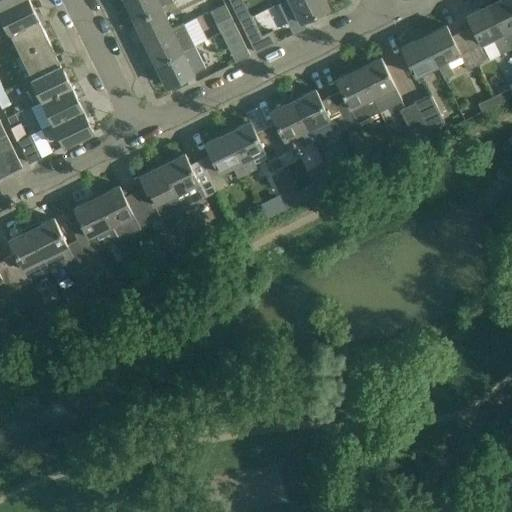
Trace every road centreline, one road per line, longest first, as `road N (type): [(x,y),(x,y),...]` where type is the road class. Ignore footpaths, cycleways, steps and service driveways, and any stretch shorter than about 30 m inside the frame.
road 1 (residential): [(135,135),(381,13)]
road 2 (residential): [(0,201),(135,135)]
road 3 (residential): [(135,135),(70,0)]
